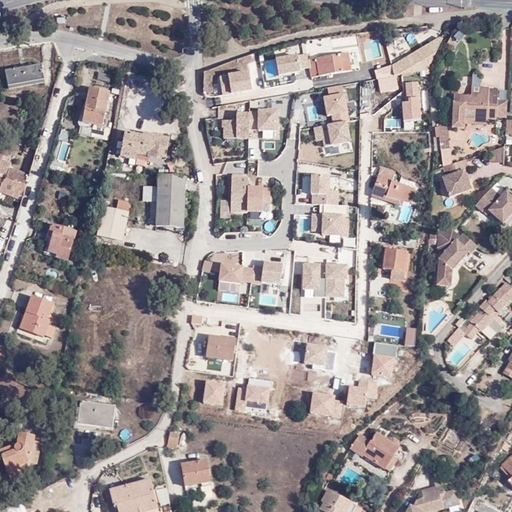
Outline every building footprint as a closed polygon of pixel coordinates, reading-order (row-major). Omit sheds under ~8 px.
[(439,37),(392,65),(395,76),(427,71),(442,39),(439,37)] [(299,53),(276,57),(279,74),(302,70),(299,53)] [(347,54),(308,60),(310,78),(350,72),(347,54)] [(362,60),(348,62),(350,72),(363,69),(362,60)] [(45,83),(42,65),(5,71),(8,90),(45,83)] [(374,71),(376,80),(395,76),(392,65),(374,71)] [(252,89),(249,70),(218,76),(220,86),(222,95),(252,89)] [(402,90),(400,77),(383,80),(386,93),(402,90)] [(421,120),(417,82),(405,83),(407,101),(401,102),(403,122),(421,120)] [(343,85),(329,88),(330,95),(324,96),(326,104),(328,113),(332,112),(334,121),(350,118),(343,85)] [(453,96),(451,128),(463,129),(463,124),(464,112),(473,112),(473,119),(486,119),(495,119),(495,117),(505,117),(506,101),(496,100),(496,90),(488,89),(487,88),(470,87),(470,96),(470,99),(466,99),(466,96),(453,96)] [(109,92),(89,88),(85,106),(82,123),(94,125),(92,136),(108,139),(110,128),(102,126),(109,92)] [(250,110),(250,129),(270,130),(279,130),(280,108),(251,107),(250,110)] [(239,116),(223,115),(223,138),(249,138),(250,129),(250,110),(239,109),(239,116)] [(464,112),(463,124),(486,125),(486,119),(473,119),(473,112),(464,112)] [(351,141),(347,121),(313,127),(315,137),(316,142),(323,141),(324,145),(351,141)] [(437,128),(439,144),(442,144),(442,141),(447,140),(445,127),(441,127),(437,128)] [(165,159),(168,139),(141,134),(141,136),(124,133),(119,158),(134,161),(135,156),(155,159),(156,157),(165,159)] [(253,140),(255,159),(278,157),(277,138),(253,140)] [(442,144),(439,144),(440,150),(448,149),(447,140),(442,141),(442,144)] [(503,146),(489,151),(489,162),(503,162),(503,146)] [(0,168),(1,166),(7,168),(9,169),(11,163),(2,161),(5,154),(0,152),(0,168)] [(471,190),(467,181),(464,171),(468,170),(469,170),(465,160),(451,165),(454,174),(446,177),(442,178),(449,198),(471,190)] [(442,168),(446,177),(454,174),(451,165),(442,168)] [(1,166),(0,168),(0,173),(8,176),(10,169),(7,168),(1,166)] [(388,197),(403,202),(404,200),(411,204),(416,190),(408,188),(408,186),(393,182),(395,173),(382,168),(373,196),(387,201),(388,197)] [(18,171),(10,169),(8,176),(6,181),(17,184),(15,192),(25,195),(27,187),(26,186),(29,175),(18,171)] [(330,172),(314,171),(313,190),(312,204),(322,204),(339,205),(340,190),(329,189),(330,172)] [(249,173),(234,173),(233,188),(233,200),(220,199),(220,219),(232,219),(232,211),(247,212),(249,185),(249,173)] [(184,228),(185,178),(158,177),(157,187),(157,203),(156,228),(184,228)] [(262,185),(249,185),(247,212),(264,213),(265,204),(270,204),(271,186),(262,185)] [(157,203),(157,187),(143,187),(143,202),(157,203)] [(491,189),(475,206),(482,212),(486,208),(503,224),(511,213),(511,196),(506,191),(501,197),(491,189)] [(402,206),(403,202),(388,197),(387,201),(402,206)] [(118,202),(116,213),(128,215),(130,204),(118,202)] [(322,214),(313,213),(312,222),(312,232),(345,233),(346,205),(339,205),(322,204),(322,214)] [(128,215),(116,213),(103,210),(97,237),(122,242),(128,215)] [(50,236),(53,237),(49,254),(56,256),(55,260),(68,264),(77,235),(52,227),(50,236)] [(438,233),(438,248),(444,254),(439,260),(438,280),(451,280),(452,271),(468,253),(470,254),(477,247),(463,234),(460,238),(453,230),(438,233)] [(383,270),(403,272),(405,252),(385,250),(383,270)] [(264,264),(254,263),(253,270),(252,282),(263,284),(263,279),(280,282),(284,262),(274,260),(265,259),(264,264)] [(213,263),(205,261),(201,271),(209,273),(213,263)] [(233,263),(220,261),(218,281),(242,283),(243,281),(252,282),(253,270),(245,269),(245,264),(233,263)] [(314,264),(303,264),(302,289),(305,289),(305,296),(344,297),(345,280),(348,280),(348,263),(325,263),(325,279),(321,279),(321,264),(314,264)] [(402,281),(403,272),(383,270),(382,280),(402,281)] [(78,295),(83,274),(79,273),(74,293),(78,295)] [(506,282),(509,285),(511,281),(511,275),(509,273),(503,279),(506,282)] [(511,297),(511,287),(509,285),(506,282),(487,301),(486,300),(478,307),(480,308),(469,321),(470,322),(462,332),(472,339),(482,328),(493,317),(490,314),(494,309),(498,312),(511,297)] [(53,303),(31,295),(20,329),(43,337),(52,339),(55,328),(48,326),(49,320),(48,320),(53,303)] [(480,308),(478,307),(477,305),(466,318),(469,321),(480,308)] [(493,317),(498,312),(494,309),(490,314),(493,317)] [(416,329),(406,328),(404,346),(414,347),(416,329)] [(454,333),(447,341),(455,348),(462,340),(454,333)] [(206,358),(217,360),(217,358),(233,361),(236,342),(209,338),(208,345),(204,344),(204,347),(203,350),(207,350),(206,358)] [(398,347),(374,343),(373,354),(374,357),(372,374),(391,377),(394,357),(397,357),(398,347)] [(318,346),(306,344),(303,363),(313,364),(312,369),(334,372),(337,353),(327,351),(328,347),(318,346)] [(511,352),(508,360),(509,363),(503,374),(511,379),(511,352)] [(217,358),(217,360),(216,367),(232,369),(233,361),(217,358)] [(271,381),(248,378),(247,387),(238,386),(234,410),(245,412),(246,400),(268,403),(271,381)] [(376,399),(378,381),(362,379),(358,379),(357,387),(348,386),(346,405),(365,407),(366,398),(376,399)] [(225,383),(205,380),(203,393),(202,403),(222,406),(225,383)] [(335,400),(336,396),(318,393),(313,392),(310,413),(341,418),(343,401),(335,400)] [(79,426),(96,428),(113,430),(115,406),(81,403),(80,409),(79,426)] [(96,432),(96,428),(79,426),(80,409),(75,409),(74,429),(96,432)] [(368,441),(359,435),(350,448),(360,455),(355,463),(382,481),(396,460),(398,461),(406,449),(399,445),(398,447),(396,446),(397,444),(397,441),(394,438),(389,439),(388,440),(383,437),(386,432),(380,427),(371,440),(368,441)] [(166,450),(176,452),(181,434),(171,431),(166,450)] [(0,458),(7,474),(2,475),(5,483),(9,481),(24,475),(19,467),(27,463),(35,465),(37,458),(29,456),(32,442),(34,437),(23,435),(21,445),(17,445),(13,447),(13,453),(0,458)] [(29,456),(37,458),(40,443),(32,442),(29,456)] [(0,452),(0,458),(13,453),(13,447),(0,452)] [(340,449),(334,460),(340,462),(346,451),(340,449)] [(511,459),(503,470),(511,478),(511,483),(510,486),(511,488),(511,459)] [(211,483),(207,462),(181,465),(185,487),(211,483)] [(24,475),(9,481),(11,485),(25,480),(35,465),(27,463),(19,467),(24,475)] [(323,471),(321,474),(332,481),(335,477),(323,471)] [(423,498),(416,500),(413,507),(410,506),(406,511),(433,511),(437,511),(459,505),(454,489),(443,492),(441,487),(451,484),(449,475),(433,480),(435,487),(421,492),(423,498)] [(156,504),(149,481),(124,487),(125,490),(110,494),(115,511),(160,511),(160,510),(156,504)] [(193,494),(208,493),(207,486),(192,488),(193,494)] [(38,505),(50,499),(46,490),(34,497),(38,505)] [(349,511),(354,504),(330,490),(323,503),(325,504),(322,510),(324,511),(323,511),(349,511)] [(503,511),(477,498),(473,507),(481,511),(503,511)] [(164,511),(171,511),(170,503),(163,505),(164,511)]
